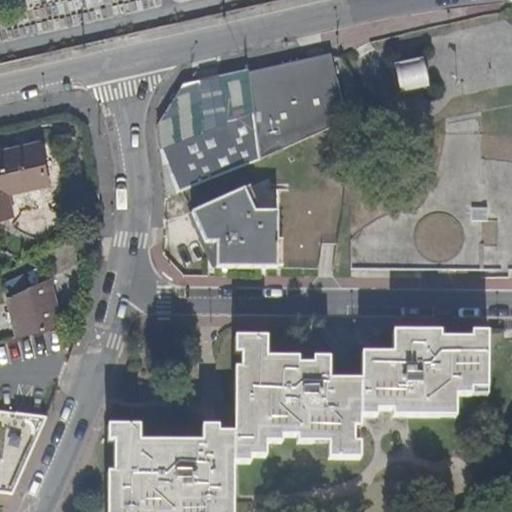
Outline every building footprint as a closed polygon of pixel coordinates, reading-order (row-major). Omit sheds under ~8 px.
[(354,108),(338,48),(252,70),(257,107),(265,156),(279,150),(351,121),(354,108)] [(425,64),(403,68),(406,91),(429,87),(429,90),(432,89),(428,60),(424,61),(425,64)] [(257,107),(252,70),(201,83),(206,129),(257,107)] [(206,129),(201,83),(183,88),(161,121),(164,147),(206,129)] [(265,156),(257,107),(206,129),(212,178),(265,156)] [(212,178),(206,129),(164,147),(171,194),(204,182),(212,178)] [(40,148),(0,156),(0,222),(13,220),(7,190),(16,188),(18,194),(49,187),(40,148)] [(258,200),(252,186),(246,189),(258,213),(265,213),(258,200)] [(246,189),(194,213),(210,243),(218,243),(229,244),(229,251),(218,251),(218,269),(279,269),(280,213),(265,213),(258,213),(246,189)] [(51,279),(8,299),(16,339),(62,326),(51,279)] [(139,432),(107,434),(107,446),(112,446),(112,479),(107,479),(106,511),(234,511),(235,461),(251,461),(251,457),(268,457),(268,449),(284,449),(284,442),(297,443),(297,449),(329,449),(329,464),(362,464),(363,449),(353,448),(353,434),(361,434),(361,419),(376,419),(376,409),(392,410),(392,419),(458,418),(458,394),(488,393),(487,332),(471,332),(471,337),(440,337),(440,332),(391,333),(391,355),(359,355),(360,378),(329,378),(329,358),(310,358),(310,363),(296,363),(296,358),(265,359),(265,339),(232,340),(232,357),(236,357),(236,372),(232,372),(232,436),(216,437),(216,431),(202,431),(202,445),(139,446),(139,432)] [(0,493),(11,495),(45,418),(0,411),(0,493)]
